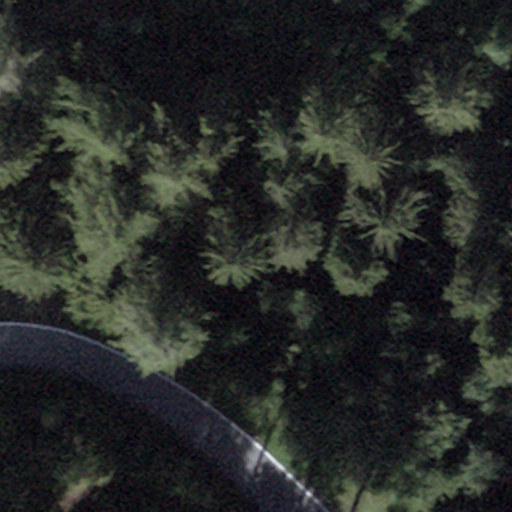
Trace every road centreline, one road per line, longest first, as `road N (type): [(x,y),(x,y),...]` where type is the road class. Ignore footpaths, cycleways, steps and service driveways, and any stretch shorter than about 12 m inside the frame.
road 1 (unclassified): [(296,511),(166,403),(83,361),(0,350)]
road 2 (track): [(365,511),(511,492)]
